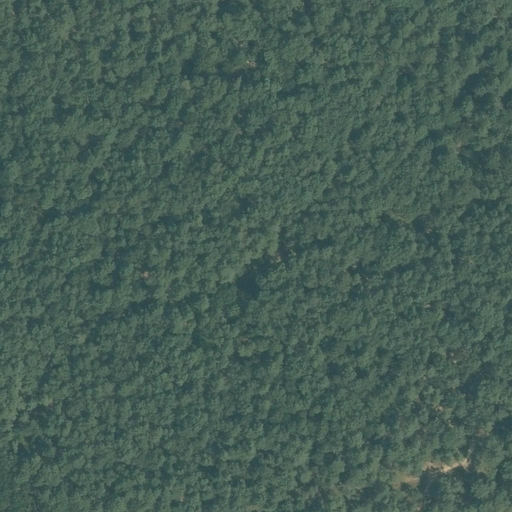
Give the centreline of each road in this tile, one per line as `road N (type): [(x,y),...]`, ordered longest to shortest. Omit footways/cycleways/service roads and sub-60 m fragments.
road 1 (track): [(0,322),(192,298),(328,242),(474,201),(511,199)]
road 2 (track): [(0,405),(65,421),(203,511)]
